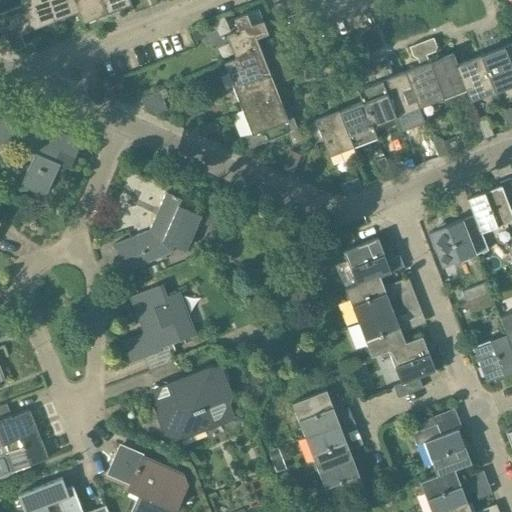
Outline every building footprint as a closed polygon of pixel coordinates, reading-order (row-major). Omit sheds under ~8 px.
[(31,29),(55,20),(46,0),(18,0),(21,4),(25,15),(31,29)] [(74,0),(46,0),(55,20),(78,11),(83,23),(74,0)] [(74,0),(83,23),(107,14),(102,0),(74,0)] [(102,0),(107,14),(131,5),(129,0),(102,0)] [(21,33),(31,29),(25,15),(21,4),(0,12),(0,41),(7,39),(11,50),(25,45),(21,33)] [(224,63),(240,57),(261,49),(256,38),(268,34),(258,8),(233,18),(238,30),(225,35),(234,58),(223,62),(224,63)] [(192,31),(196,42),(208,38),(204,26),(192,31)] [(432,38),(421,42),(426,54),(434,51),(436,47),(432,38)] [(416,58),(426,54),(421,42),(409,47),(412,56),(416,58)] [(511,68),(504,46),(480,55),(494,92),(511,85),(511,68)] [(224,63),(233,86),(269,72),(261,49),(240,57),(224,63)] [(469,102),(470,101),(457,64),(453,52),(429,62),(443,99),(465,90),(469,102)] [(273,62),(276,70),(288,65),(284,53),(275,57),(273,62)] [(419,65),(405,71),(419,108),(443,99),(429,62),(426,54),(416,58),(419,65)] [(480,55),(457,64),(470,101),(494,92),(480,55)] [(389,65),(386,56),(373,61),(378,73),(388,69),(389,65)] [(369,76),(378,73),(373,61),(361,65),(365,74),(369,76)] [(284,81),(293,77),(288,65),(276,70),(279,79),(284,81)] [(405,71),(381,80),(395,117),(419,108),(405,71)] [(279,96),(269,72),(233,86),(242,110),(279,96)] [(357,89),(376,137),(377,137),(373,125),(395,117),(381,80),(357,89)] [(361,102),(338,110),(353,146),(376,137),(357,89),(356,89),(361,102)] [(145,99),(150,113),(154,115),(170,109),(164,92),(145,99)] [(251,134),(246,136),(251,151),(289,136),(287,132),(296,128),(292,117),(287,119),(279,96),(242,110),(251,134)] [(353,146),(338,110),(314,119),(328,156),(353,146)] [(45,196),(60,162),(70,167),(82,141),(19,113),(0,119),(0,148),(15,143),(35,152),(20,185),(45,196)] [(477,120),(484,139),(494,135),(486,116),(477,120)] [(215,120),(197,127),(201,136),(219,130),(215,120)] [(307,139),(306,138),(304,132),(302,126),(296,128),(287,132),(289,136),(292,145),(307,139)] [(479,140),(484,139),(481,130),(480,127),(475,129),(479,140)] [(442,139),(433,142),(438,156),(447,153),(442,139)] [(295,168),(301,155),(290,150),(285,163),(295,168)] [(375,160),(382,177),(391,174),(384,156),(375,160)] [(339,183),(343,193),(361,186),(357,176),(339,183)] [(511,220),(511,212),(508,202),(501,185),(467,198),(474,215),(464,219),(473,244),(484,240),(481,232),(511,220)] [(149,230),(115,244),(126,271),(171,253),(175,246),(186,251),(202,215),(179,205),(182,199),(166,192),(149,230)] [(477,253),(473,244),(464,219),(463,219),(429,232),(442,267),(477,253)] [(380,276),(404,267),(399,255),(386,260),(377,237),(343,250),(357,284),(379,276),(380,276)] [(357,284),(345,288),(359,322),(392,309),(380,276),(379,276),(357,284)] [(466,302),(491,293),(487,281),(462,291),(466,302)] [(136,336),(122,342),(130,363),(162,351),(161,348),(185,339),(182,332),(192,329),(177,292),(165,297),(160,285),(130,297),(147,341),(139,344),(136,336)] [(399,293),(404,305),(416,300),(412,288),(399,293)] [(347,297),(344,290),(335,293),(338,300),(347,297)] [(496,304),(491,293),(466,302),(471,314),(496,304)] [(408,316),(421,311),(416,300),(404,305),(408,316)] [(405,343),(405,342),(392,309),(359,322),(372,356),(389,350),(389,349),(405,343)] [(511,345),(511,311),(500,316),(506,333),(507,333),(511,345)] [(511,370),(511,345),(507,333),(506,333),(473,346),(486,381),(511,370)] [(394,386),(395,386),(399,397),(423,388),(419,377),(436,370),(422,336),(405,342),(405,343),(389,349),(389,350),(402,383),(394,386)] [(175,396),(157,403),(164,421),(160,423),(164,435),(178,440),(213,427),(206,409),(228,401),(222,385),(228,383),(222,365),(212,369),(211,366),(187,375),(188,379),(171,385),(175,396)] [(284,369),(278,367),(273,376),(279,379),(284,369)] [(306,437),(353,419),(349,407),(335,412),(327,390),(292,403),(306,437)] [(13,470),(13,471),(49,458),(30,409),(12,416),(7,403),(0,406),(0,444),(2,443),(6,453),(0,455),(0,472),(1,475),(13,470)] [(428,441),(441,474),(454,469),(455,469),(471,463),(458,428),(441,435),(434,416),(413,424),(416,432),(412,433),(417,445),(428,441)] [(358,429),(353,419),(306,437),(319,471),(353,457),(344,435),(358,429)] [(121,446),(109,473),(131,483),(129,489),(141,494),(132,511),(173,511),(175,509),(175,510),(184,491),(176,487),(182,473),(121,446)] [(353,457),(319,471),(332,505),(366,491),(353,457)] [(391,466),(379,470),(388,495),(400,490),(391,466)] [(420,482),(431,511),(442,511),(467,502),(455,469),(454,469),(441,474),(420,482)] [(108,511),(106,505),(88,511),(82,511),(73,487),(67,489),(62,478),(19,495),(25,511),(28,511),(33,510),(34,511),(108,511)] [(479,498),(491,493),(487,482),(474,487),(479,498)] [(471,511),(467,502),(442,511),(471,511)]
